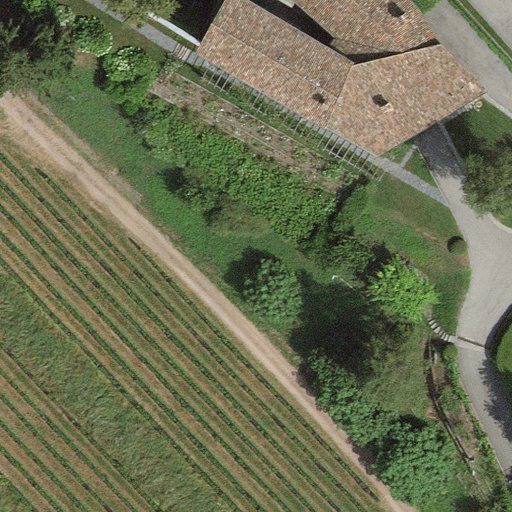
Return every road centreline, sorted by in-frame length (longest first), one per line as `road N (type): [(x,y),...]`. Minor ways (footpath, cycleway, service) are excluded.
road 1 (track): [(399,511),(289,368),(0,105)]
road 2 (track): [(511,463),(472,365),(468,333),(487,299),(511,278)]
